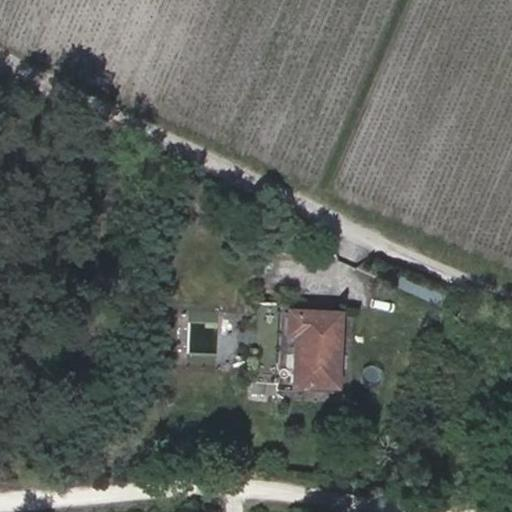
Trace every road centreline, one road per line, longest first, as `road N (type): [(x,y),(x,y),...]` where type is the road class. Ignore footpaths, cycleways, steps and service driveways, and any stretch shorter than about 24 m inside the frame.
road 1 (residential): [(511,288),(0,71)]
road 2 (track): [(0,503),(211,486),(414,511)]
road 3 (track): [(401,0),(315,205)]
